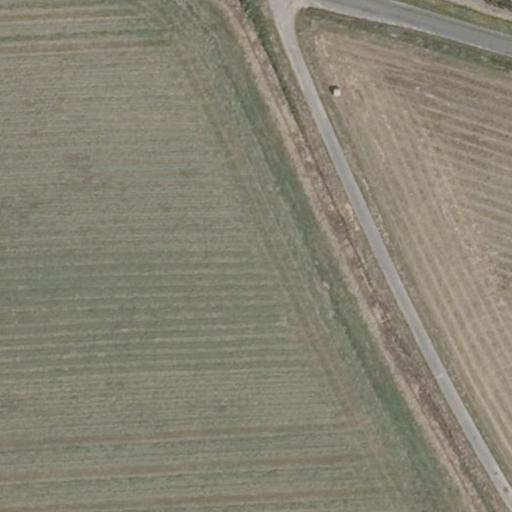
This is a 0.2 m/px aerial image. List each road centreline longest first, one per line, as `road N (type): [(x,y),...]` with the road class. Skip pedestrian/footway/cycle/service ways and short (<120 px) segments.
road 1 (track): [(286,0),(283,14),(334,156),(474,443),(511,485)]
road 2 (unclassified): [(511,48),(347,0)]
